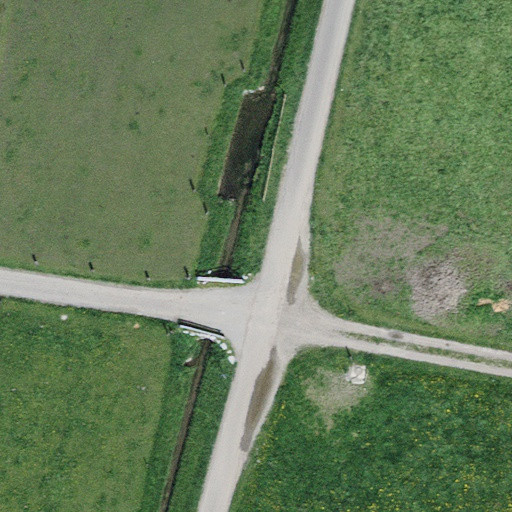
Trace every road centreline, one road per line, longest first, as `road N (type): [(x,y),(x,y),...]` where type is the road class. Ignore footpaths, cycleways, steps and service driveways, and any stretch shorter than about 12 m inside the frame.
road 1 (unclassified): [(343,0),(265,317)]
road 2 (residential): [(0,280),(265,317)]
road 3 (track): [(511,362),(265,317)]
road 4 (unclassified): [(265,317),(221,511)]
